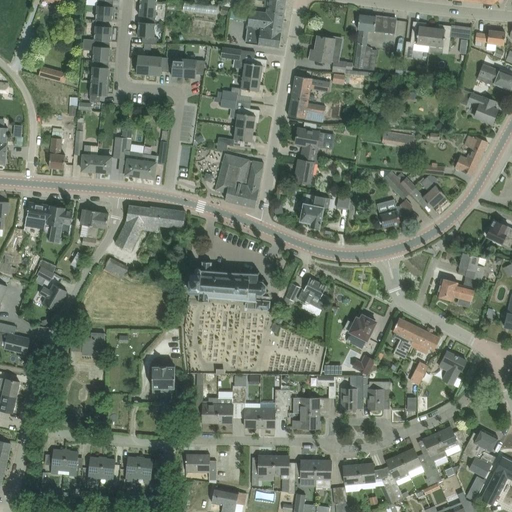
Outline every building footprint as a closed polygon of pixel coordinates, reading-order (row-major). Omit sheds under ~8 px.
[(101,0),(97,0),(97,5),(96,20),(104,20),(112,21),(113,20),(114,20),(115,14),(113,14),(114,7),(105,6),(105,3),(105,0),(101,0)] [(248,21),(248,25),(266,28),(267,22),(277,23),(277,19),(283,20),(286,0),(268,0),(267,7),(267,12),(250,10),(248,21)] [(143,16),(143,22),(155,23),(157,3),(139,2),(139,8),(141,8),(140,16),(143,16)] [(221,13),(228,15),(229,7),(223,6),(221,13)] [(248,21),(250,10),(232,8),(230,19),(248,21)] [(368,32),(395,35),(397,19),(377,17),(360,15),(360,16),(358,16),(357,20),(359,20),(358,30),(360,30),(355,68),(375,70),(377,51),(372,51),(372,50),(367,45),(368,32)] [(281,33),(283,20),(277,19),(277,23),(267,22),(266,28),(248,25),(246,42),(280,47),(282,33),(281,33)] [(96,26),(94,39),(94,40),(102,41),(111,41),(111,40),(113,40),(113,34),(111,34),(112,27),(103,26),(103,23),(104,20),(96,20),(96,23),(96,26)] [(406,41),(405,53),(413,54),(413,50),(429,52),(430,45),(432,28),(426,27),(427,23),(414,21),(411,42),(406,41)] [(145,43),(145,44),(151,44),(152,44),(157,44),(158,37),(154,37),(155,23),(143,22),(140,22),(139,23),(138,23),(137,30),(139,30),(138,36),(143,37),(143,43),(145,43)] [(439,28),(432,28),(430,45),(449,48),(450,48),(452,26),(439,25),(439,28)] [(482,46),(482,43),(504,45),(506,33),(489,31),(489,34),(477,33),(475,46),(482,46)] [(330,62),(333,62),(333,60),(340,61),(341,52),(332,51),(334,39),(325,37),(319,36),(316,51),(312,50),(311,59),(330,62)] [(83,49),(84,49),(93,51),(93,61),(100,61),(109,62),(109,61),(111,61),(112,54),(110,54),(110,47),(102,47),(102,44),(102,41),(94,40),(94,39),(85,39),(84,39),(84,42),(83,49)] [(222,47),(222,48),(221,58),(234,60),(245,61),(244,69),(243,76),(261,78),(262,72),(266,73),(268,60),(240,55),(241,50),(222,47)] [(496,50),(496,51),(494,56),(501,59),(504,52),(497,49),(496,50)] [(149,74),(151,56),(138,55),(138,63),(136,63),(136,70),(137,71),(137,73),(149,74)] [(162,71),(166,72),(167,58),(163,57),(151,56),(149,74),(162,75),(162,71)] [(172,76),(184,77),(186,59),(173,58),(167,58),(166,72),(172,72),(172,76)] [(198,60),(186,59),(184,77),(196,78),(197,74),(203,74),(205,61),(198,60)] [(353,62),(347,62),(340,61),(333,60),(333,62),(332,72),(345,73),(346,69),(352,70),(353,62)] [(92,66),(91,81),(109,82),(110,75),(108,74),(109,68),(100,67),(100,64),(100,61),(93,61),(93,63),(92,66)] [(511,73),(484,62),(479,76),(487,79),(486,83),(494,86),(495,84),(511,90),(511,87),(511,73)] [(39,75),(65,82),(67,74),(42,67),(39,75)] [(333,83),(344,85),(346,75),(335,74),(333,83)] [(309,103),(311,88),(328,92),(330,82),(313,78),(296,75),(289,116),(306,119),(323,122),(326,106),(309,103)] [(243,76),(240,95),(252,97),(262,98),(264,85),(260,85),(261,78),(243,76)] [(109,89),(109,82),(91,81),(90,101),(100,102),(100,101),(97,101),(98,95),(107,96),(107,89),(109,89)] [(238,93),(231,92),(223,91),(222,92),(219,92),(218,96),(218,98),(237,101),(238,95),(238,93)] [(493,108),(496,102),(472,92),(468,102),(479,106),(475,117),(493,124),(498,110),(493,108)] [(70,96),(70,115),(77,115),(78,97),(70,96)] [(217,102),(221,102),(220,107),(231,109),(236,109),(236,107),(237,101),(218,98),(217,102)] [(79,109),(91,110),(92,103),(80,102),(79,109)] [(124,116),(129,120),(135,113),(137,110),(134,107),(130,111),(129,110),(124,116)] [(259,123),(261,110),(238,107),(236,119),(235,126),(254,129),(255,123),(259,123)] [(390,122),(391,110),(382,109),(381,121),(390,122)] [(82,155),(82,154),(84,131),(83,131),(84,123),(84,118),(78,118),(75,155),(82,155)] [(445,127),(440,122),(435,126),(439,131),(445,127)] [(23,126),(16,125),(15,125),(14,137),(16,137),(22,137),(23,126)] [(218,137),(217,149),(217,150),(227,151),(227,145),(255,149),(257,136),(253,135),(254,129),(235,126),(234,139),(218,137)] [(8,128),(4,127),(0,127),(0,163),(5,164),(7,145),(8,128)] [(122,137),(120,158),(128,159),(126,174),(136,176),(136,177),(136,176),(140,176),(140,178),(143,154),(143,153),(131,151),(133,129),(123,128),(122,137)] [(315,147),(318,132),(298,129),(296,143),(304,145),(303,154),(316,156),(317,147),(315,147)] [(168,139),(169,131),(163,130),(161,141),(160,140),(158,162),(165,162),(168,139)] [(384,131),(382,142),(413,147),(415,136),(384,131)] [(488,142),(479,138),(476,136),(475,138),(468,135),(464,145),(470,148),(466,157),(461,155),(455,168),(473,176),(478,166),(488,142)] [(64,169),(66,155),(61,155),(62,139),(52,138),(49,167),(64,169)] [(98,156),(97,156),(90,156),(91,146),(85,145),(83,170),(97,172),(98,156)] [(140,176),(141,177),(144,177),(144,178),(144,179),(145,177),(154,178),(156,163),(157,155),(143,154),(140,178),(140,176)] [(256,208),(257,200),(260,188),(259,188),(264,163),(253,160),(253,161),(250,160),(250,159),(224,154),(216,190),(228,193),(226,200),(255,207),(255,208),(256,208)] [(316,156),(303,154),(301,160),(299,160),(296,181),(309,183),(313,163),(315,163),(316,156)] [(98,156),(97,172),(111,173),(112,157),(98,156)] [(425,172),(444,174),(445,165),(426,162),(425,172)] [(403,199),(410,193),(400,183),(402,181),(391,170),(383,179),(393,189),(403,199)] [(429,192),(422,197),(423,198),(432,208),(440,200),(446,195),(436,185),(437,182),(437,179),(435,176),(431,176),(428,177),(421,183),(429,192)] [(416,187),(407,177),(404,179),(402,181),(400,183),(410,193),(416,187)] [(311,227),(320,229),(324,208),(329,208),(331,198),(311,194),(310,204),(304,203),(300,221),(301,221),(302,221),(311,223),(311,227)] [(338,195),(337,207),(349,208),(350,196),(338,195)] [(386,204),(379,206),(384,227),(395,224),(395,225),(399,224),(399,223),(401,223),(398,213),(402,212),(405,209),(407,211),(413,206),(406,199),(400,205),(401,205),(396,207),(394,200),(386,202),(386,204)] [(48,225),(51,205),(29,202),(25,226),(45,229),(45,224),(48,225)] [(71,225),(74,211),(65,209),(66,208),(51,205),(48,225),(52,225),(49,241),(60,243),(63,224),(71,225)] [(184,229),(186,211),(151,207),(151,208),(130,205),(127,221),(116,243),(132,252),(143,229),(158,231),(159,226),(184,229)] [(101,212),(84,209),(83,223),(82,224),(89,225),(87,237),(84,236),(82,244),(96,246),(99,226),(107,228),(109,214),(101,212)] [(487,236),(505,244),(508,246),(511,239),(511,237),(511,229),(495,220),(491,228),(489,228),(487,232),(488,234),(487,236)] [(484,267),(486,259),(464,253),(460,266),(468,268),(466,276),(482,280),(485,268),(484,267)] [(122,279),(128,267),(110,257),(104,270),(122,279)] [(189,291),(190,291),(199,292),(199,299),(197,301),(198,302),(200,301),(208,301),(210,303),(211,302),(210,300),(210,299),(218,300),(219,300),(220,300),(227,301),(229,301),(237,301),(237,302),(239,302),(247,302),(247,303),(248,303),(248,308),(253,308),(253,310),(255,310),(255,309),(256,309),(263,310),(270,310),(270,308),(271,301),(270,301),(270,297),(263,296),(263,295),(266,292),(268,293),(269,291),(267,290),(267,286),(269,285),(269,283),(267,284),(264,281),(265,279),(263,278),(262,280),(259,280),(259,274),(260,273),(259,271),(258,273),(251,272),(251,270),(249,270),(249,272),(241,272),(241,270),(240,269),(239,272),(232,271),(232,269),(230,269),(230,271),(222,271),(222,269),(220,268),(220,270),(212,270),(212,268),(212,262),(202,261),(202,268),(197,267),(196,268),(195,273),(191,272),(189,291)] [(49,263),(47,269),(53,272),(56,266),(49,263)] [(506,274),(511,271),(511,263),(503,268),(506,274)] [(47,269),(42,266),(37,275),(50,282),(55,273),(53,272),(47,269)] [(311,306),(312,304),(322,309),(329,296),(323,293),(327,286),(310,278),(305,289),(303,288),(298,299),(300,299),(300,300),(311,306)] [(472,301),(475,288),(458,284),(459,282),(443,278),(441,284),(437,296),(453,301),(455,297),(459,298),(472,301)] [(0,305),(8,286),(0,283),(0,305)] [(44,286),(40,294),(47,297),(43,304),(56,311),(67,291),(54,284),(51,290),(44,286)] [(294,301),(300,287),(293,284),(287,297),(294,301)] [(374,330),(372,329),(376,322),(374,321),(375,319),(373,317),(369,316),(368,318),(363,315),(361,319),(357,318),(354,323),(349,321),(345,328),(351,331),(347,340),(362,348),(366,341),(368,342),(374,330)] [(434,351),(436,348),(438,342),(441,338),(432,333),(434,329),(429,327),(427,331),(400,317),(394,329),(396,334),(395,336),(400,339),(393,353),(405,358),(408,352),(409,353),(412,347),(422,351),(423,349),(427,351),(428,350),(428,348),(434,351)] [(26,354),(30,339),(30,338),(14,335),(16,327),(0,322),(0,331),(8,333),(4,349),(26,354)] [(274,324),(271,331),(272,331),(276,333),(280,326),(274,324)] [(91,338),(75,337),(72,337),(72,350),(83,351),(83,354),(104,355),(105,339),(106,333),(92,332),(91,338)] [(449,370),(444,381),(453,385),(461,370),(462,371),(467,361),(447,351),(440,365),(449,370)] [(376,360),(364,355),(361,361),(357,370),(368,375),(376,360)] [(419,385),(425,373),(429,366),(420,362),(413,375),(414,375),(415,379),(413,382),(419,385)] [(176,388),(176,366),(174,366),(167,366),(161,366),(154,366),(152,366),(152,395),(162,395),(162,404),(174,404),(174,388),(176,388)] [(250,373),(250,382),(261,382),(261,373),(250,373)] [(213,422),(217,422),(217,423),(218,423),(218,398),(209,398),(209,401),(204,401),(204,378),(204,374),(197,374),(197,405),(203,405),(203,422),(213,423),(213,422)] [(336,388),(337,383),(337,376),(317,376),(317,386),(329,386),(329,398),(336,398),(336,388)] [(364,397),(364,384),(364,376),(356,376),(356,388),(342,388),(342,408),(357,409),(357,399),(363,399),(364,397)] [(0,392),(17,396),(20,382),(7,379),(0,377),(0,392)] [(370,388),(370,384),(364,384),(364,397),(369,397),(369,409),(384,409),(384,399),(390,399),(391,384),(384,384),(384,388),(370,388)] [(290,405),(291,390),(282,390),(282,405),(290,405)] [(0,409),(13,412),(17,396),(0,392),(0,409)] [(408,396),(408,410),(417,410),(417,396),(408,396)] [(233,398),(218,398),(218,423),(219,423),(219,422),(224,422),(224,423),(233,423),(234,405),(233,405),(233,402),(233,398)] [(294,413),(301,413),(320,413),(320,412),(319,412),(319,407),(320,407),(320,398),(317,398),(301,398),(294,398),(294,413)] [(260,427),(261,408),(246,408),(245,427),(255,427),(258,427),(260,427)] [(276,409),(261,408),(260,427),(261,427),(266,427),(275,428),(276,409)] [(293,428),(317,428),(320,428),(320,419),(319,419),(319,414),(320,414),(320,413),(301,413),(300,414),(300,420),(293,420),(293,428)] [(437,433),(445,450),(459,444),(459,443),(467,440),(462,429),(454,433),(451,427),(442,431),(443,431),(439,433),(438,433),(438,432),(437,433)] [(490,454),(491,452),(499,437),(482,429),(479,435),(474,432),(464,452),(466,452),(465,454),(474,459),(469,469),(486,477),(496,457),(490,454)] [(447,455),(445,450),(437,433),(437,434),(433,436),(432,435),(424,439),(429,451),(423,454),(433,475),(439,473),(434,461),(447,455)] [(0,487),(11,444),(0,440),(0,487)] [(401,454),(408,472),(411,471),(422,466),(427,478),(433,475),(423,454),(418,456),(415,448),(406,452),(406,453),(403,454),(402,455),(401,454)] [(58,470),(64,471),(66,451),(54,450),(51,473),(58,473),(58,470)] [(79,452),(66,451),(64,471),(70,471),(69,474),(77,475),(79,452)] [(217,480),(217,477),(217,461),(210,461),(210,455),(186,454),(186,460),(186,461),(186,471),(209,472),(209,477),(209,480),(217,480)] [(410,475),(408,472),(401,454),(400,455),(396,457),(387,460),(393,474),(387,476),(398,500),(404,498),(396,480),(410,475)] [(259,457),(259,458),(259,467),(253,467),(252,485),(259,485),(259,477),(263,477),(263,475),(274,475),(275,455),(274,455),(274,456),(272,456),(269,456),(269,455),(259,455),(259,457)] [(275,455),(274,475),(281,475),(281,478),(285,478),(285,481),(289,481),(289,493),(295,493),(296,476),(289,476),(290,456),(280,456),(275,456),(275,455)] [(508,477),(510,478),(511,479),(511,461),(504,457),(503,456),(487,489),(500,495),(508,477)] [(102,476),(103,458),(91,457),(88,481),(95,481),(96,476),(102,476)] [(139,478),(141,458),(128,457),(126,480),(133,481),(133,478),(139,478)] [(116,460),(104,458),(103,458),(102,476),(108,477),(108,483),(114,483),(116,460)] [(154,459),(141,458),(139,478),(144,479),(144,482),(151,483),(154,459)] [(316,479),(317,479),(317,460),(316,460),(316,461),(311,461),(311,460),(302,460),(301,478),(316,479)] [(332,479),(332,477),(332,460),(322,460),(322,461),(318,461),(317,461),(317,460),(317,479),(316,479),(316,488),(331,488),(331,479),(332,479)] [(364,465),(361,465),(360,465),(360,464),(359,464),(361,483),(376,482),(375,479),(381,478),(392,503),(398,500),(387,476),(375,477),(374,463),(364,464),(364,465)] [(346,485),(361,483),(359,464),(358,465),(353,466),(353,465),(344,466),(346,485)] [(423,489),(426,495),(440,488),(438,482),(423,489)] [(346,486),(339,487),(341,511),(350,511),(350,502),(348,503),(346,486)] [(238,492),(238,491),(215,487),(212,503),(223,505),(221,511),(224,511),(234,511),(237,504),(245,506),(247,494),(238,492)] [(81,495),(79,488),(72,490),(75,498),(81,495)] [(474,500),(477,493),(470,490),(467,497),(474,500)] [(294,511),(302,511),(303,511),(304,508),(304,503),(306,494),(297,493),(294,511)] [(283,510),(293,511),(294,505),(284,503),(283,510)] [(303,511),(315,511),(316,505),(304,503),(304,508),(303,511)]
